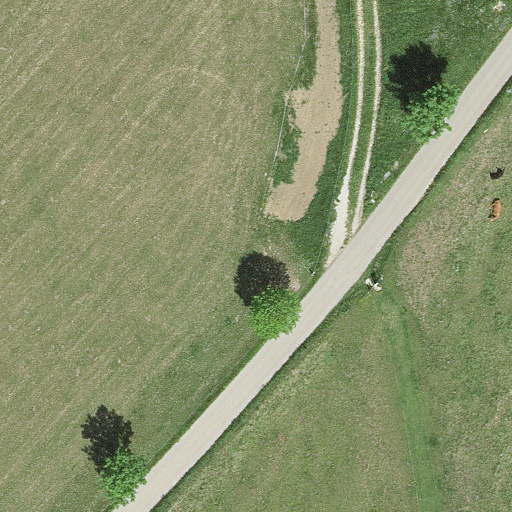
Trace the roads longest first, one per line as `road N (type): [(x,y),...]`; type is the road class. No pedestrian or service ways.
road 1 (unclassified): [(113,511),(349,260),(511,44)]
road 2 (track): [(360,0),(349,260)]
